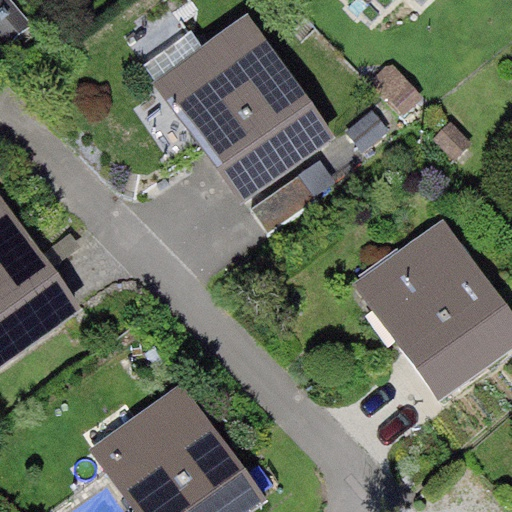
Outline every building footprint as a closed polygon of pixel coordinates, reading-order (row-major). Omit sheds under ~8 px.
[(8,0),(0,0),(0,44),(8,55),(35,34),(8,0)] [(432,0),(406,0),(420,13),(432,0)] [(252,30),(165,91),(244,204),(331,144),(252,30)] [(318,206),(301,181),(252,215),(269,240),(318,206)] [(0,370),(79,316),(0,203),(0,370)] [(511,359),(511,323),(450,234),(363,293),(442,407),(511,359)] [(263,511),(269,509),(188,392),(141,424),(153,441),(110,471),(139,511),(263,511)]
